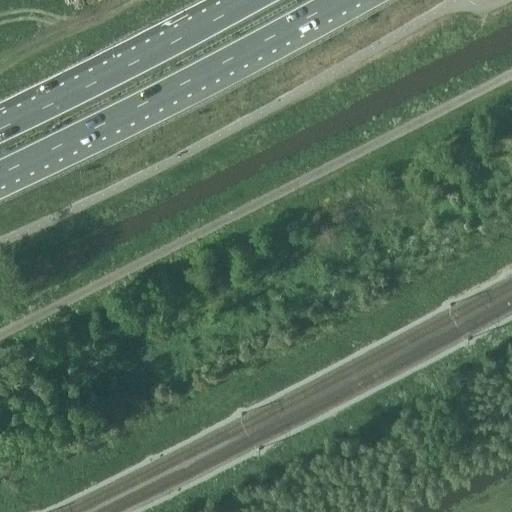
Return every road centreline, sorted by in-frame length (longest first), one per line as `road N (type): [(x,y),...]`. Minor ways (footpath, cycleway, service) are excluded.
road 1 (motorway): [(0,171),(346,0)]
road 2 (motorway): [(251,0),(0,128)]
